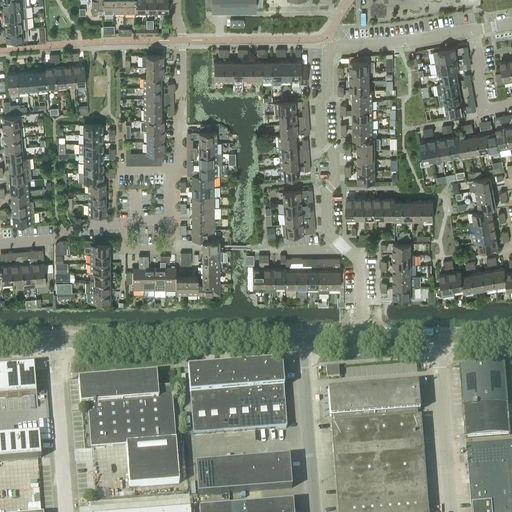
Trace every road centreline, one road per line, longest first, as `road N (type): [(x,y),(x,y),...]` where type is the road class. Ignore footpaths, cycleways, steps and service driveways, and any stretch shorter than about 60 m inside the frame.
road 1 (residential): [(341,245),(325,226),(325,194),(334,180),(334,159),(320,138),(327,54),(334,46),(474,30)]
road 2 (residential): [(51,340),(301,339)]
road 3 (residential): [(170,169),(178,162),(181,110),(175,0)]
road 4 (unclassified): [(314,511),(301,339)]
road 5 (unclassified): [(51,340),(66,511)]
road 6 (unclassified): [(450,511),(437,341)]
road 7 (residential): [(0,245),(122,221)]
